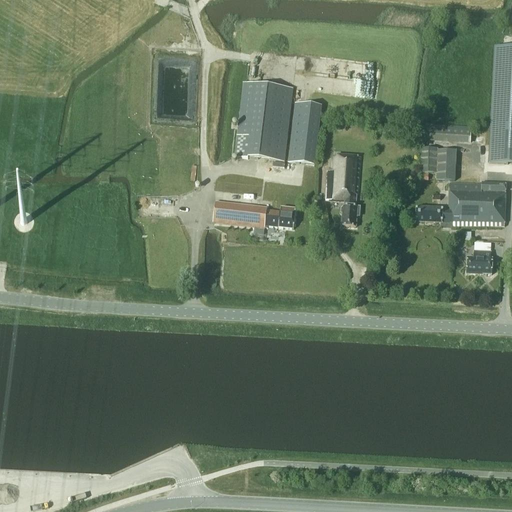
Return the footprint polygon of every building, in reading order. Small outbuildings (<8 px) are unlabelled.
[(461,32),(458,62),(483,64),(485,34),(461,32)] [(511,50),(496,50),(490,166),(511,166),(511,50)] [(293,89),(242,83),(234,159),(248,160),(248,159),(285,163),(293,89)] [(322,107),(294,104),(287,163),(315,167),(322,107)] [(471,128),(425,125),(424,142),(470,145),(471,128)] [(438,150),(419,149),(418,173),(436,174),(436,180),(455,181),(456,151),(438,150)] [(332,171),(327,171),(325,202),(329,202),(329,203),(345,203),(344,207),(343,207),(343,208),(342,210),(341,213),(342,214),(342,226),(356,227),(356,217),(359,217),(359,208),(356,208),(356,196),(359,196),(361,161),(361,162),(361,157),(358,157),(335,155),(335,156),(333,156),(332,171)] [(416,223),(441,224),(441,228),(503,227),(505,184),(481,183),(481,186),(448,184),(447,207),(440,207),(441,196),(432,195),(432,201),(437,201),(437,209),(416,208),(416,223)] [(268,231),(268,228),(268,227),(293,230),(295,210),(281,208),(280,213),(271,212),(271,210),(216,203),(213,224),(268,231)] [(471,233),(458,233),(458,242),(471,242),(471,233)] [(491,276),(492,260),(490,260),(491,254),(474,253),(473,259),(467,259),(466,275),(482,276),(482,275),(489,275),(489,276),(491,276)]
